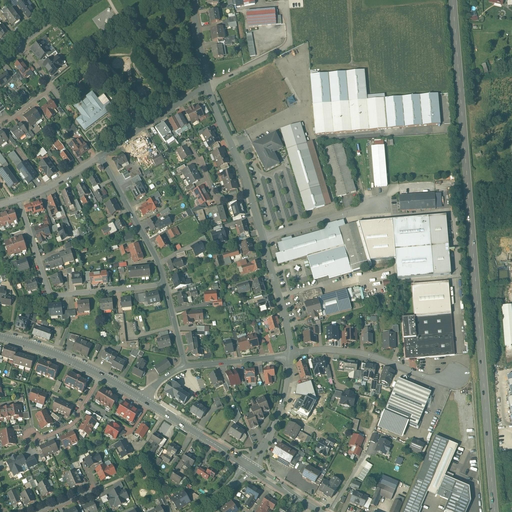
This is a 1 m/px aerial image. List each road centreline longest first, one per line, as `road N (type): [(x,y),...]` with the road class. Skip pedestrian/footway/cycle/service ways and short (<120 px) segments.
road 1 (primary): [(452,0),(494,511)]
road 2 (residential): [(163,284),(48,291),(17,198)]
road 3 (residential): [(291,354),(359,352),(429,377),(456,376)]
road 4 (residential): [(99,155),(163,284)]
road 5 (residential): [(206,85),(99,155)]
road 6 (tertiary): [(262,237),(291,354)]
road 7 (tertiary): [(291,354),(276,418),(250,466)]
